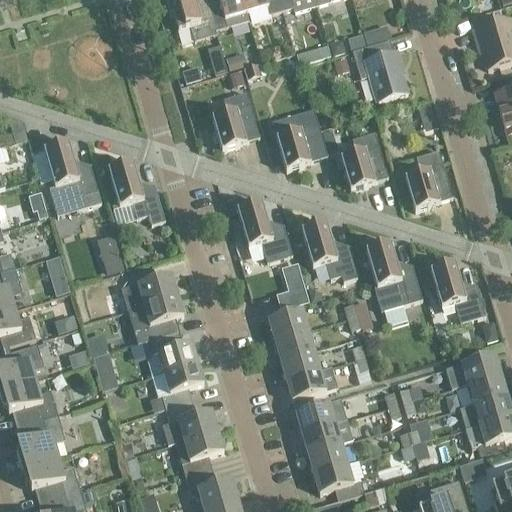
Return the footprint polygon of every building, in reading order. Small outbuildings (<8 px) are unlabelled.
[(207,9),(208,9),(204,0),(200,0),(192,2),(191,0),(163,0),(170,22),(174,21),(178,36),(190,33),(194,47),(217,40),(216,36),(215,36),(212,25),(207,9)] [(217,0),(219,6),(208,9),(207,9),(212,25),(215,36),(216,36),(227,33),(225,25),(246,18),(240,0),(217,0)] [(240,0),(246,18),(268,12),(270,20),(282,17),(277,0),(240,0)] [(277,0),(282,17),(294,13),(295,17),(317,11),(313,0),(277,0)] [(313,0),(317,11),(351,1),(350,0),(313,0)] [(475,33),(488,75),(511,68),(511,37),(508,23),(475,33)] [(394,58),(390,46),(352,57),(361,85),(369,83),(376,108),(408,99),(400,73),(402,73),(397,57),(394,58)] [(180,76),(184,89),(224,78),(220,65),(180,76)] [(246,83),(244,76),(227,80),(230,92),(238,90),(237,86),(246,83)] [(505,135),(507,141),(511,139),(511,93),(494,98),(500,117),(499,117),(505,135)] [(212,123),(222,157),(239,152),(239,149),(260,143),(246,98),(223,105),(227,119),(212,123)] [(303,169),(328,162),(314,115),(287,123),(292,139),(276,144),(286,177),(304,172),(303,169)] [(367,190),(388,183),(375,139),(352,145),(356,159),(341,164),(350,197),(368,192),(367,190)] [(101,208),(90,170),(76,174),(68,148),(44,155),(54,191),(49,193),(57,221),(101,208)] [(432,210),(452,203),(439,157),(416,163),(420,179),(405,184),(415,217),(432,212),(432,210)] [(148,221),(151,231),(165,227),(154,190),(141,194),(133,168),(108,175),(119,213),(132,209),(137,225),(148,221)] [(237,216),(248,254),(261,250),(267,269),(292,261),(283,231),(269,235),(262,208),(237,216)] [(301,236),(312,274),(326,270),(330,285),(341,282),(343,288),(357,284),(348,251),(334,255),(326,228),(301,236)] [(374,293),(377,305),(381,318),(422,306),(412,271),(398,275),(390,249),(366,256),(377,293),(374,293)] [(455,269),(430,276),(441,314),(454,310),(460,329),(485,322),(476,291),(463,295),(455,269)] [(0,278),(0,320),(15,316),(11,302),(22,299),(15,274),(3,278),(0,278)] [(138,291),(144,312),(177,301),(171,281),(156,285),(153,274),(126,282),(130,293),(138,291)] [(142,335),(146,348),(173,340),(179,338),(175,325),(183,322),(177,301),(144,312),(127,316),(133,337),(142,335)] [(264,310),(265,316),(275,313),(273,307),(264,310)] [(347,325),(356,322),(353,310),(344,313),(347,325)] [(15,316),(0,320),(0,342),(5,341),(9,353),(36,345),(29,323),(18,326),(15,316)] [(268,326),(274,346),(308,336),(302,316),(268,326)] [(356,322),(347,325),(351,337),(360,334),(356,322)] [(274,346),(280,366),(314,357),(308,336),(274,346)] [(163,378),(164,379),(197,369),(191,349),(177,353),(173,340),(146,348),(150,361),(147,364),(152,382),(163,378)] [(0,396),(36,386),(33,376),(44,373),(37,351),(10,359),(14,370),(0,374),(0,396)] [(352,354),(355,366),(364,364),(361,352),(352,354)] [(280,366),(286,387),(320,377),(314,357),(280,366)] [(452,395),(456,394),(501,381),(495,360),(445,375),(452,395)] [(364,364),(355,366),(359,378),(368,376),(364,364)] [(162,402),(165,416),(192,408),(188,395),(203,390),(197,369),(164,379),(164,380),(152,383),(158,404),(162,402)] [(320,377),(286,387),(292,407),(326,397),(320,377)] [(462,414),(473,411),(507,401),(501,381),(456,394),(462,414)] [(10,411),(16,434),(58,422),(51,397),(40,400),(36,386),(0,396),(0,403),(3,413),(10,411)] [(399,397),(403,409),(413,407),(409,394),(399,397)] [(384,402),(388,414),(397,411),(394,399),(384,402)] [(473,411),(479,431),(511,421),(511,419),(507,401),(473,411)] [(295,419),(301,439),(335,429),(332,419),(344,416),(341,405),(295,419)] [(416,418),(413,407),(403,409),(406,421),(416,418)] [(177,427),(183,447),(217,437),(211,417),(196,421),(192,408),(165,416),(169,429),(177,427)] [(397,411),(388,414),(391,426),(401,423),(397,411)] [(511,421),(479,431),(466,435),(472,456),(477,455),(480,466),(507,458),(504,446),(511,443),(511,421)] [(16,459),(21,474),(58,463),(54,449),(65,446),(58,422),(16,434),(23,457),(16,459)] [(301,439),(307,459),(341,449),(335,429),(301,439)] [(418,436),(408,438),(412,451),(421,449),(418,436)] [(181,470),(185,484),(212,476),(208,463),(223,458),(217,437),(183,447),(190,468),(181,470)] [(412,451),(408,438),(399,441),(403,453),(412,451)] [(307,459),(313,480),(347,470),(341,449),(307,459)] [(32,488),(39,510),(81,498),(73,473),(62,477),(58,463),(21,474),(26,490),(32,488)] [(347,470),(313,480),(319,500),(334,496),(338,507),(365,500),(361,488),(353,490),(347,470)] [(511,511),(511,474),(503,477),(506,486),(492,491),(497,507),(493,508),(494,511),(511,511)] [(200,503),(202,511),(213,511),(237,505),(231,485),(216,489),(212,476),(185,484),(191,501),(196,504),(200,503)] [(466,511),(458,487),(429,497),(433,510),(426,511),(466,511)] [(84,511),(81,498),(39,510),(39,511),(84,511)]
